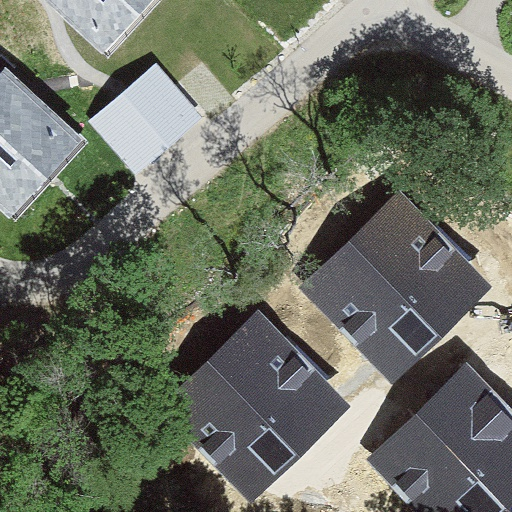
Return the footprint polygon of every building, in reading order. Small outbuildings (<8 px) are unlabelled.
[(46,0),(103,51),(150,0),(46,0)] [(155,71),(96,122),(134,166),(193,115),(155,71)] [(8,80),(0,89),(0,209),(8,217),(76,143),(8,80)] [(402,195),(304,289),(395,383),(494,289),(402,195)] [(260,312),(162,406),(253,500),(351,406),(260,312)] [(511,409),(468,362),(369,457),(422,511),(499,511),(511,500),(511,409)]
